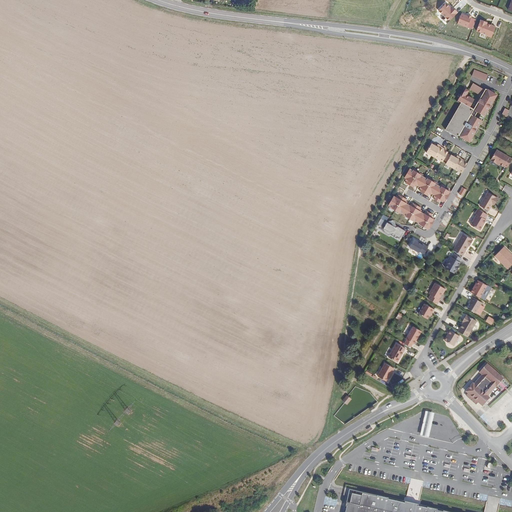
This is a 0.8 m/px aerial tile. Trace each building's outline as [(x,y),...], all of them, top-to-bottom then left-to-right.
[(451,7),(447,3),(439,10),(447,18),(445,19),(448,22),(458,11),(452,5),(451,7)] [(472,17),(462,13),(458,23),(468,27),(472,17)] [(488,22),(480,19),(476,30),(488,35),(487,36),(492,38),(496,26),(488,23),(488,22)] [(488,75),(474,70),(471,76),(485,82),(488,75)] [(482,89),(472,83),(469,89),(479,95),(482,89)] [(496,95),(485,89),(481,96),(483,97),(479,104),(477,103),(473,112),(458,137),(469,143),(474,133),(472,132),(476,126),(477,127),(496,95)] [(462,94),(461,93),(456,102),(459,104),(469,109),(474,101),(467,96),(462,94)] [(469,109),(459,104),(444,131),(457,138),(458,137),(473,112),(469,109)] [(440,146),(441,145),(437,144),(436,145),(431,142),(425,153),(434,158),(440,146)] [(444,148),(440,146),(434,158),(442,162),(443,161),(447,153),(448,152),(443,149),(444,148)] [(511,158),(496,150),(491,159),(491,160),(495,163),(496,162),(497,163),(499,164),(503,166),(503,165),(507,167),(511,158)] [(455,156),(451,154),(451,155),(447,153),(443,161),(446,162),(445,164),(454,169),(460,158),(460,157),(456,155),(455,156)] [(462,159),(460,158),(454,169),(462,173),(468,163),(462,160),(462,159)] [(451,191),(411,168),(405,178),(446,201),(451,191)] [(495,202),(498,197),(487,191),(480,205),(488,210),(492,203),(493,202),(494,201),(495,202)] [(436,219),(395,196),(390,205),(430,229),(436,219)] [(483,224),(486,219),(485,218),(487,214),(478,208),(475,212),(477,213),(470,224),(480,229),(483,224)] [(406,231),(399,226),(396,227),(387,222),(385,225),(384,228),(385,233),(390,235),(393,234),(401,238),(403,233),(405,234),(406,231)] [(470,244),(473,239),(462,233),(455,246),(457,247),(455,251),(462,255),(468,246),(468,245),(469,244),(470,244)] [(429,246),(413,237),(408,245),(425,254),(429,246)] [(507,269),(511,263),(511,255),(510,254),(509,255),(506,252),(503,249),(495,257),(507,269)] [(455,267),(456,265),(457,261),(456,261),(458,257),(451,254),(449,257),(448,256),(442,268),(451,273),(453,269),(454,269),(455,267)] [(473,289),(472,289),(470,292),(484,300),(491,288),(478,281),(475,286),(474,288),(473,289)] [(442,295),(445,290),(434,284),(428,294),(430,295),(427,300),(436,304),(438,300),(440,296),(441,294),(442,295)] [(470,300),(471,301),(470,303),(469,304),(467,308),(479,315),(484,308),(479,305),(481,302),(471,297),(470,300)] [(431,314),(434,310),(424,305),(418,315),(427,320),(429,316),(430,315),(430,313),(431,314)] [(467,337),(476,321),(465,315),(463,319),(464,320),(463,321),(463,322),(457,332),(467,337)] [(495,319),(488,315),(485,320),(492,324),(495,319)] [(417,339),(420,332),(412,327),(405,340),(406,341),(404,345),(410,348),(412,344),(413,345),(417,339)] [(454,346),(459,336),(448,330),(446,334),(447,334),(446,336),(444,341),(454,346)] [(401,357),(405,350),(395,344),(388,359),(397,364),(399,359),(398,359),(399,358),(400,357),(401,357)] [(390,378),(393,374),(392,374),(394,370),(385,365),(377,379),(386,383),(388,380),(389,379),(389,378),(390,378)] [(491,388),(494,385),(496,387),(503,379),(486,365),(479,373),(482,375),(473,385),(472,384),(465,392),(470,396),(480,405),(482,407),(489,399),(487,397),(491,393),(488,391),(490,390),(491,391),(493,390),(491,388)] [(366,373),(364,375),(375,381),(377,379),(366,373)] [(347,405),(352,399),(348,396),(343,402),(345,403),(347,405)] [(480,405),(470,396),(468,399),(478,407),(480,405)] [(429,438),(434,413),(425,412),(420,436),(429,438)] [(437,511),(426,508),(426,509),(418,507),(419,506),(415,505),(409,503),(405,503),(404,504),(396,502),(388,501),(388,499),(376,497),(376,498),(362,494),(361,497),(355,495),(351,495),(351,499),(350,503),(348,502),(345,511),(437,511)]
